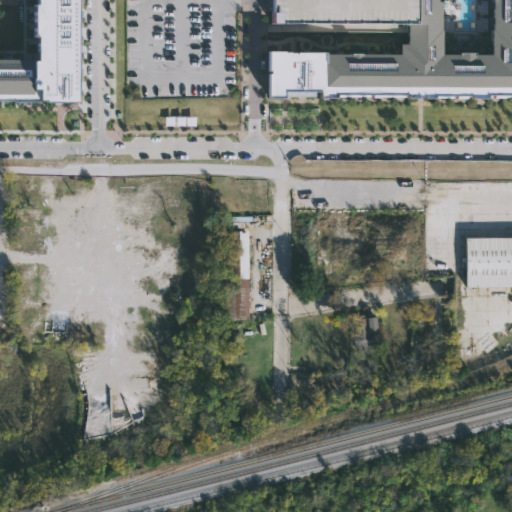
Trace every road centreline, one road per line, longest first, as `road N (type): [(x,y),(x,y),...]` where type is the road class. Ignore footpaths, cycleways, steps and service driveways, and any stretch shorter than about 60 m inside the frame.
road 1 (residential): [(103,148),(511,149)]
road 2 (residential): [(252,0),(252,129),(280,161),(281,397)]
road 3 (residential): [(281,307),(436,287)]
road 4 (residential): [(104,0),(103,148)]
